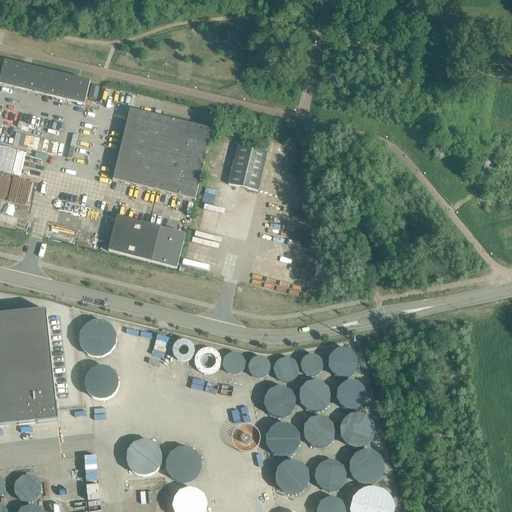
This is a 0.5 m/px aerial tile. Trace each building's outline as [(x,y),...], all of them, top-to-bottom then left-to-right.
[(90,83),(5,62),(0,81),(0,85),(84,106),(90,83)] [(99,89),(92,87),(89,98),(96,100),(99,89)] [(212,130),(185,123),(174,121),(175,117),(171,116),(170,120),(130,110),(113,181),(144,188),(144,192),(147,192),(147,189),(195,201),(212,130)] [(0,117),(0,129),(12,131),(13,119),(0,117)] [(216,124),(203,176),(242,186),(246,173),(255,134),(216,124)] [(255,134),(246,173),(273,180),(283,140),(255,134)] [(283,140),(273,180),(301,186),(310,147),(283,140)] [(203,176),(193,217),(232,227),(242,186),(203,176)] [(177,268),(186,234),(159,227),(160,223),(154,222),(153,226),(118,217),(109,252),(177,268)] [(193,217),(180,269),(220,279),(232,227),(193,217)] [(46,311),(0,315),(0,427),(58,421),(57,407),(46,311)] [(331,374),(353,378),(357,352),(334,349),(331,374)] [(224,363),(238,375),(247,363),(232,352),(224,363)] [(290,382),(299,364),(282,356),(274,374),(290,382)] [(303,373),(317,374),(319,358),(305,356),(303,373)] [(253,359),(252,377),(266,377),(267,359),(253,359)] [(104,378),(103,362),(91,362),(92,379),(104,378)] [(339,406),(362,409),(365,383),(343,380),(339,406)] [(90,383),(92,407),(116,404),(114,381),(90,383)] [(305,411),(328,409),(326,382),(303,384),(305,411)] [(297,409),(285,385),(262,396),(274,420),(297,409)] [(351,412),(340,441),(366,450),(376,421),(351,412)] [(309,419),(307,443),(332,445),(334,420),(309,419)] [(270,425),(270,454),(296,454),(295,425),(270,425)] [(138,479),(161,475),(152,426),(129,430),(138,479)] [(127,428),(114,430),(120,476),(134,474),(127,428)] [(381,483),(382,452),(355,451),(354,482),(381,483)] [(278,490),(300,494),(305,464),(282,461),(278,490)] [(319,488),(342,488),(342,462),(320,462),(319,488)] [(11,492),(31,505),(44,486),(24,473),(11,492)] [(392,511),(397,495),(361,486),(354,511),(392,511)] [(196,511),(221,511),(226,501),(206,492),(196,511)] [(343,511),(346,505),(324,497),(319,511),(343,511)]
